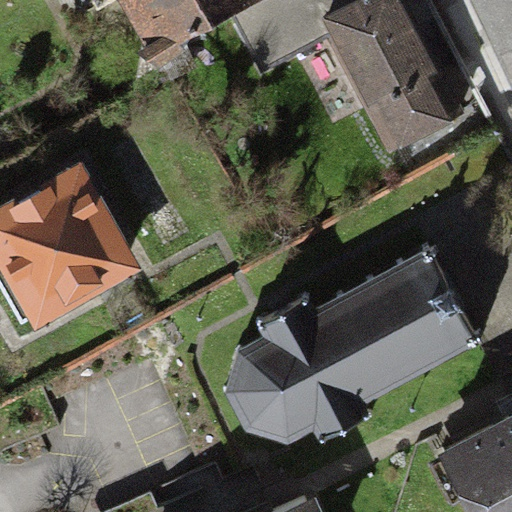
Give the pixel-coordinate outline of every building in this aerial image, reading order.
[(126,0),(152,45),(228,6),(238,0),(126,0)] [(398,0),(238,0),(228,6),(260,71),(329,34),(389,148),(457,111),(398,0)] [(125,260),(76,171),(48,187),(46,184),(16,201),(18,204),(0,213),(0,282),(20,318),(91,279),(92,281),(121,265),(120,263),(125,260)] [(228,382),(223,383),(224,390),(228,390),(244,421),(242,424),(248,429),(250,425),(282,435),(282,439),(290,439),(289,434),(313,421),(319,432),(317,438),(323,440),(325,434),(363,413),(370,415),(372,408),(365,407),(360,397),(384,384),(386,388),(393,385),(390,381),(414,368),(416,373),(423,370),(420,365),(444,352),(447,357),(453,354),(450,349),(470,339),(473,344),(479,341),(476,335),(481,333),(477,327),(473,330),(453,291),(433,253),(437,251),(434,244),(429,246),(427,241),(421,245),(424,250),(404,260),(401,255),(395,259),(397,264),(373,276),(371,272),(365,275),(367,279),(343,292),(341,288),(335,291),(337,295),(312,307),(307,298),(309,291),(303,289),(301,296),(262,316),(256,314),(254,320),(260,322),(265,333),(242,345),(238,342),(234,348),(237,351),(228,382)] [(511,511),(511,413),(443,451),(475,511),(511,511)] [(310,511),(303,496),(265,511),(310,511)]
